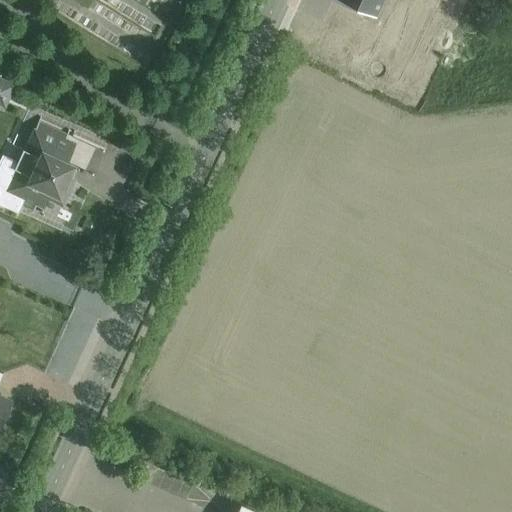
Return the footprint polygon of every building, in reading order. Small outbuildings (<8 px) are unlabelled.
[(343,0),(376,13),(381,0),(343,0)] [(474,50),(482,16),(460,11),(452,45),(474,50)] [(0,104),(5,107),(16,84),(0,77),(0,104)] [(46,199),(62,206),(73,181),(64,177),(69,165),(65,163),(73,145),(64,141),(66,137),(37,124),(10,183),(18,186),(15,195),(21,198),(18,204),(33,211),(36,205),(43,208),(46,199)] [(45,336),(66,346),(83,311),(61,301),(45,336)] [(0,396),(0,378),(1,375),(0,374),(0,423),(10,402),(0,396)] [(235,511),(258,511),(240,503),(235,511)]
